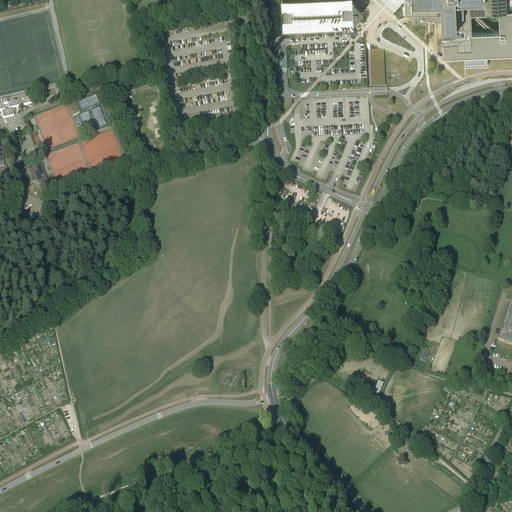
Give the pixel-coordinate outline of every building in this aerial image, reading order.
[(280,0),(282,30),(354,27),(354,22),(362,13),(362,8),(357,3),(353,0),(280,0)] [(511,0),(404,0),(405,15),(412,14),(413,22),(433,21),(441,20),(443,56),(448,56),(448,59),(448,60),(449,61),(450,61),(451,61),(451,60),(451,59),(451,56),(464,55),(465,66),(487,65),(487,54),(511,53),(511,0)] [(2,106),(0,106),(0,111),(1,111),(3,118),(14,116),(12,108),(32,104),(30,96),(27,97),(28,97),(8,102),(8,99),(1,101),(2,106)] [(36,178),(40,188),(49,184),(41,165),(29,170),(31,175),(35,174),(36,178)] [(511,300),(498,341),(511,345),(511,300)] [(419,361),(426,363),(429,353),(423,351),(419,361)] [(378,381),(378,382),(373,395),(378,397),(383,383),(378,381)] [(399,437),(390,429),(386,434),(395,442),(399,437)] [(408,446),(407,447),(405,451),(410,454),(413,449),(408,446)]
